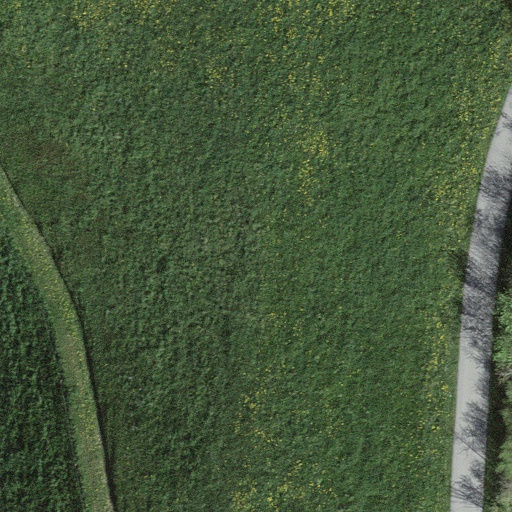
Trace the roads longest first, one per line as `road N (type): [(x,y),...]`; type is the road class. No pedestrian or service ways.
road 1 (unclassified): [(511,131),(484,248),(465,511)]
road 2 (track): [(114,511),(75,317),(0,194)]
